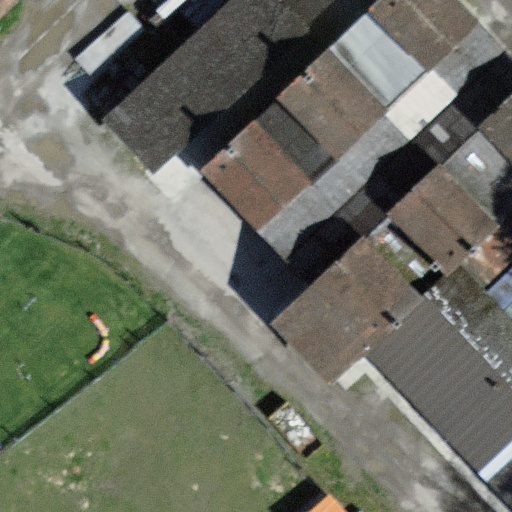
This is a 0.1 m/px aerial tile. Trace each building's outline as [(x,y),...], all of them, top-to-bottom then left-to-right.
[(327,0),(228,0),(108,116),(156,166),(327,0)] [(471,26),(447,0),(384,0),(370,14),(422,71),(471,26)] [(379,112),(326,57),(278,102),(331,158),(379,112)] [(511,103),(477,136),(511,172),(511,103)] [(303,189),(251,132),(204,176),(257,232),(303,189)] [(492,229),(438,174),(389,221),(443,276),(492,229)] [(485,237),(508,261),(511,257),(511,216),(510,214),(485,237)] [(413,303),(361,246),(276,324),(329,381),(413,303)] [(357,511),(330,480),(294,511),(357,511)]
